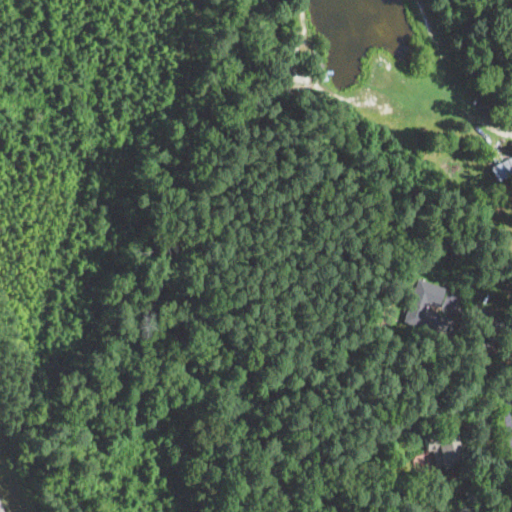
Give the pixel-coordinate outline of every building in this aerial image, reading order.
[(511,157),(511,174),(497,181),(490,168),(511,157)] [(443,293),(439,305),(438,307),(428,303),(425,311),(451,320),(445,338),(403,323),(417,282),(417,280),(444,289),(443,293)] [(487,361),(486,364),(465,357),(470,340),(491,347),(487,361)] [(456,430),(462,460),(462,461),(456,462),(456,463),(452,464),(453,468),(443,470),(442,465),(435,467),(432,451),(426,452),(423,437),(456,430)] [(420,492),(410,493),(409,485),(420,484),(421,492),(420,492)]
